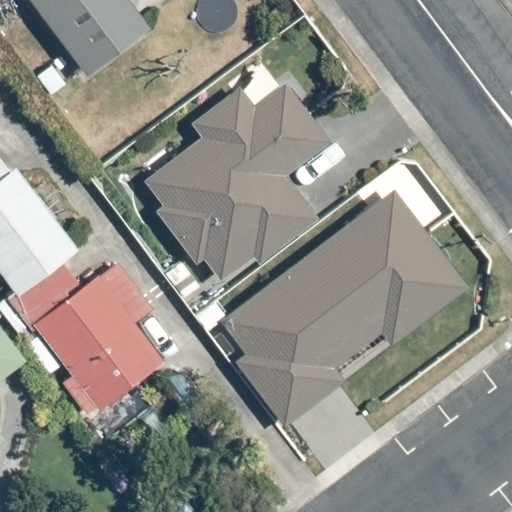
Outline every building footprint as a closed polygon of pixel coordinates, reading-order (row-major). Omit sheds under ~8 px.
[(34,0),(89,73),(150,21),(133,0),(34,0)] [(156,205),(196,262),(204,256),(222,282),(317,215),(285,169),(330,137),(286,75),(276,83),(263,65),(187,119),(199,137),(146,174),(164,199),(156,205)] [(0,265),(13,282),(13,283),(73,237),(0,141),(0,265)] [(420,222),(393,186),(218,317),(241,348),(234,353),(283,419),(340,377),(332,366),(382,329),(390,340),(466,283),(420,222)] [(13,283),(13,282),(0,291),(0,306),(87,420),(166,360),(135,319),(153,305),(111,250),(93,263),(73,237),(13,283)] [(0,373),(21,357),(0,328),(0,437),(3,435),(0,431),(0,373)]
